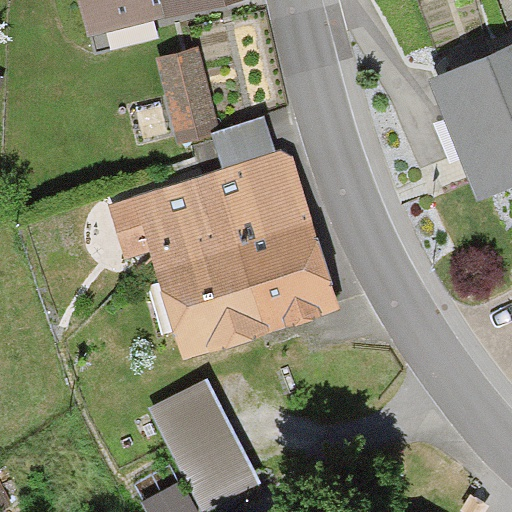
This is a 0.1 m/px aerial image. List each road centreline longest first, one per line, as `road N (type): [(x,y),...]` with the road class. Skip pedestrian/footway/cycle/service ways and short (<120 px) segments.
road 1 (residential): [(444,369),(346,196),(292,0)]
road 2 (residential): [(288,511),(444,369)]
